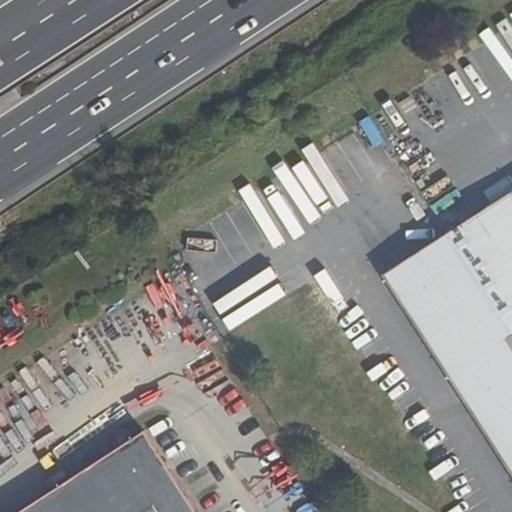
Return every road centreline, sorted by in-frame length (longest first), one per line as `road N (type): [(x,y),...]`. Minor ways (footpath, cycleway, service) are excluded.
road 1 (unknown): [(511,118),(396,187),(361,222),(430,349),(511,474)]
road 2 (unknown): [(277,511),(187,377),(169,368),(151,370),(0,454)]
road 3 (motorway): [(0,159),(241,0)]
